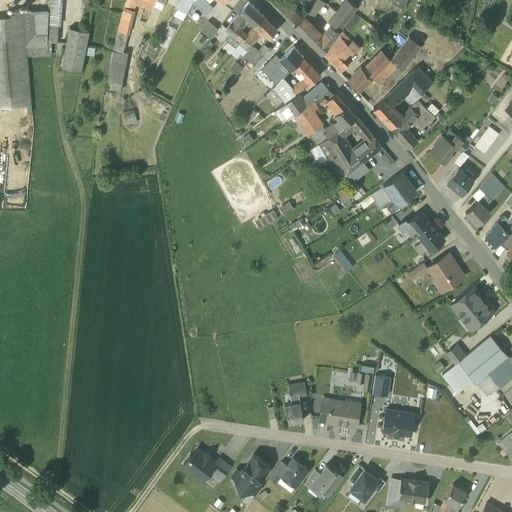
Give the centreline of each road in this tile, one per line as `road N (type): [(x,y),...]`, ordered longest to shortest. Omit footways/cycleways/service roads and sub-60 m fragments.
road 1 (residential): [(265,0),(374,118),(511,290)]
road 2 (residential): [(511,469),(209,426)]
